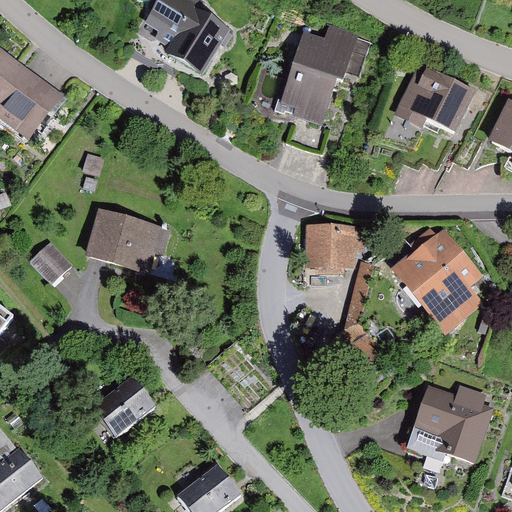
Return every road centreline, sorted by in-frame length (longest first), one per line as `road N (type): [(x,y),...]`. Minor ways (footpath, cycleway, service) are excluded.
road 1 (residential): [(7,0),(127,95),(293,189)]
road 2 (residential): [(293,189),(274,290),(283,360),(306,424),(357,511)]
road 3 (residential): [(293,189),(342,207),(511,201)]
road 4 (residential): [(511,70),(368,0)]
